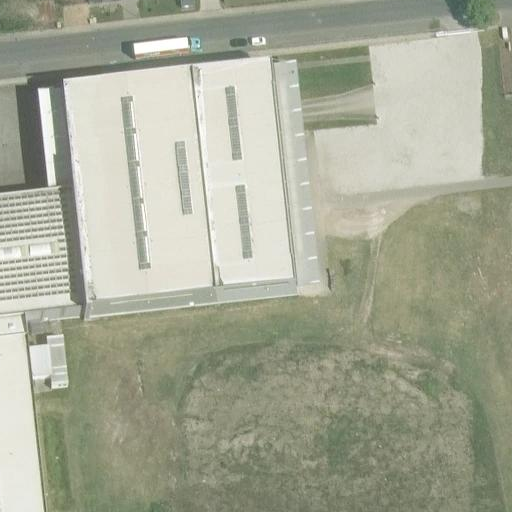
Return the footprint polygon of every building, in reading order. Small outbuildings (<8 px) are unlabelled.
[(276,75),(300,296),(322,294),(299,72),(276,75)] [(196,83),(219,305),(300,296),(276,75),(196,83)] [(196,83),(60,98),(70,198),(83,318),(83,322),(88,321),(88,318),(219,305),(196,83)] [(70,198),(0,205),(0,327),(23,325),(83,318),(70,198)] [(43,511),(23,325),(0,327),(0,511),(43,511)] [(29,352),(30,380),(50,379),(49,351),(29,352)]
